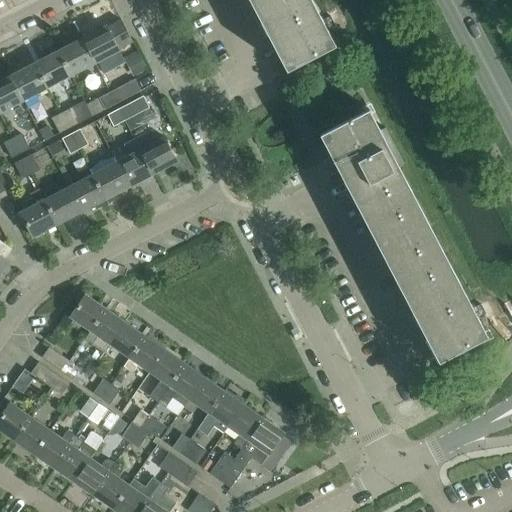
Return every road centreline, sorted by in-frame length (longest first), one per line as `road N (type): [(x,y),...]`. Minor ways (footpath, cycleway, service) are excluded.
road 1 (unclassified): [(393,478),(235,184)]
road 2 (residential): [(0,338),(29,295),(235,184)]
road 3 (unclassified): [(235,184),(140,0)]
road 4 (secondary): [(430,0),(511,157)]
road 5 (tertiary): [(393,478),(511,416)]
